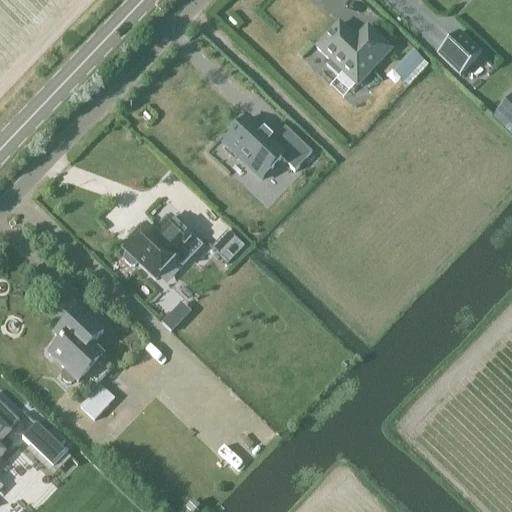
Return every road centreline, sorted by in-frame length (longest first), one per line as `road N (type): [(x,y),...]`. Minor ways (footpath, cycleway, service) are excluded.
road 1 (unclassified): [(0,210),(201,0)]
road 2 (secondary): [(0,148),(141,0)]
